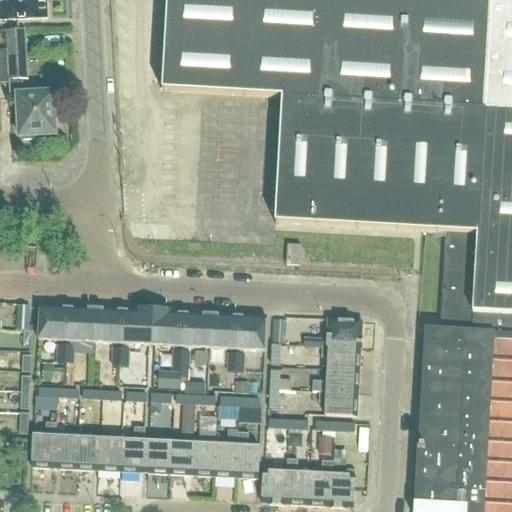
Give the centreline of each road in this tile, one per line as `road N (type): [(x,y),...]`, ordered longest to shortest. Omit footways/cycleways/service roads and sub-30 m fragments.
road 1 (residential): [(384,511),(392,304),(94,290)]
road 2 (residential): [(97,206),(91,0)]
